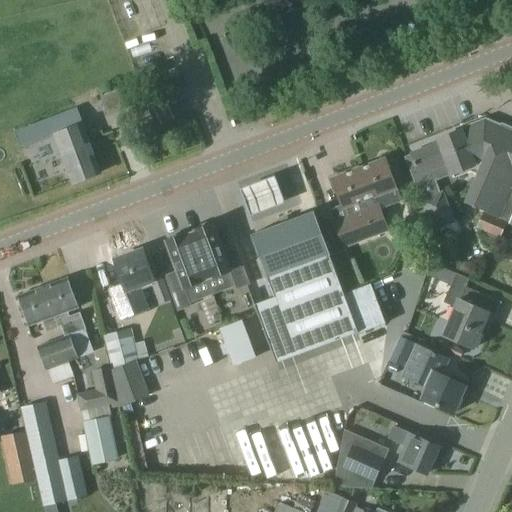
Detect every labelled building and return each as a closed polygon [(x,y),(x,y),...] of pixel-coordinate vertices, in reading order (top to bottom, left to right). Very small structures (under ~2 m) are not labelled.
[(107,117),(183,88),(175,68),(100,96),(100,99),(107,117)] [(82,123),(76,108),(31,125),(37,142),(54,135),(72,184),(101,174),(82,124),(82,123)] [(160,126),(172,121),(167,108),(156,112),(160,126)] [(483,125),(463,133),(475,165),(478,175),(466,201),(510,221),(511,216),(511,132),(485,121),(483,125)] [(416,187),(421,200),(440,193),(435,181),(452,174),(454,178),(470,172),(478,175),(475,165),(463,133),(462,130),(437,139),(439,143),(404,156),(416,187)] [(331,213),(345,248),(390,231),(381,210),(401,202),(385,160),(333,180),(343,208),(331,213)] [(249,217),(284,204),(273,176),(239,189),(249,217)] [(455,224),(443,192),(440,193),(421,200),(425,211),(430,224),(432,232),(440,229),(443,237),(456,232),(453,224),(455,224)] [(418,214),(417,220),(420,227),(430,224),(425,211),(418,214)] [(314,212),(250,235),(267,279),(267,278),(274,297),(296,356),(358,333),(358,334),(385,324),(370,284),(359,288),(343,294),(330,257),(314,212)] [(499,250),(503,239),(500,238),(507,222),(483,213),(476,228),(485,232),(480,242),(499,250)] [(196,232),(190,234),(207,279),(213,277),(230,271),(237,289),(249,284),(236,250),(224,254),(213,224),(210,225),(207,223),(199,226),(198,229),(195,230),(196,232)] [(165,276),(178,311),(191,306),(184,288),(201,282),(201,281),(207,279),(190,234),(184,236),(184,235),(180,236),(178,234),(170,237),(169,240),(166,241),(178,272),(165,276)] [(120,318),(147,308),(139,286),(154,280),(143,250),(115,260),(124,286),(110,291),(120,318)] [(345,251),(330,257),(343,294),(359,288),(345,251)] [(495,316),(501,303),(465,287),(468,279),(456,274),(443,302),(455,307),(443,336),(472,349),(488,313),(495,316)] [(67,278),(43,286),(54,317),(58,328),(62,327),(65,336),(68,335),(84,329),(79,314),(70,317),(68,311),(78,308),(67,278)] [(43,286),(19,295),(30,325),(42,321),(46,332),(58,328),(54,317),(43,286)] [(232,366),(256,358),(242,320),(219,329),(224,344),(219,345),(223,355),(228,354),(232,366)] [(138,360),(132,338),(130,329),(104,336),(106,345),(111,370),(136,361),(138,360)] [(78,359),(68,335),(65,336),(36,346),(45,371),(78,359)] [(441,376),(447,360),(398,338),(387,362),(405,370),(403,376),(427,387),(422,400),(453,413),(465,386),(441,376)] [(149,396),(136,361),(111,370),(109,370),(117,405),(118,408),(149,396)] [(117,405),(109,370),(109,368),(91,371),(94,391),(76,395),(80,413),(117,405)] [(227,379),(205,385),(226,464),(248,458),(227,379)] [(38,479),(45,506),(87,497),(78,456),(58,461),(45,403),(22,408),(27,432),(38,479)] [(246,435),(261,486),(321,469),(317,453),(328,449),(318,415),(246,435)] [(89,465),(119,460),(111,416),(81,422),(89,465)] [(425,474),(437,447),(400,430),(395,441),(405,445),(398,462),(425,474)] [(38,479),(27,432),(0,437),(10,485),(38,479)] [(375,482),(384,460),(352,446),(343,467),(375,482)] [(366,511),(355,507),(357,504),(326,490),(316,511),(382,511),(377,510),(375,511),(371,511),(367,510),(366,511)] [(310,511),(315,502),(300,494),(294,508),(280,502),(275,511),(310,511)]
